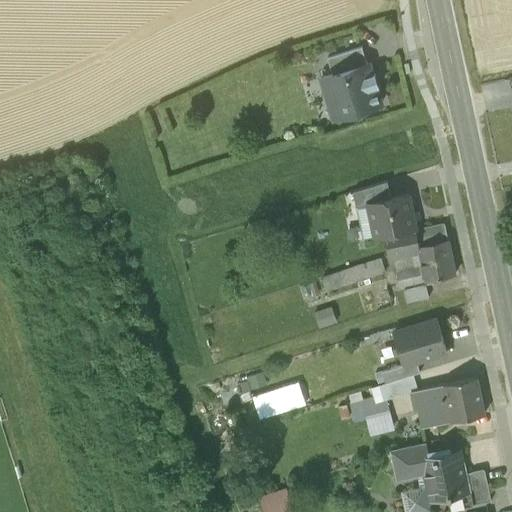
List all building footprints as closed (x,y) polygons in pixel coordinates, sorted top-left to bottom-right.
[(327,58),(333,75),(367,64),(362,47),(327,58)] [(335,100),(340,116),(381,104),(376,85),(375,85),(372,76),(373,76),(369,63),(367,64),(333,75),(321,78),(329,102),(335,100)] [(353,192),(356,208),(368,205),(367,204),(391,199),(387,181),(353,192)] [(375,238),(384,236),(414,230),(416,230),(414,218),(409,195),(391,199),(367,204),(368,205),(375,238)] [(368,205),(356,208),(363,241),(375,238),(368,205)] [(414,230),(417,247),(447,241),(444,224),(416,230),(414,230)] [(394,258),(419,253),(417,247),(414,230),(384,236),(388,259),(394,258)] [(419,253),(422,267),(424,281),(454,275),(447,241),(417,247),(419,253)] [(394,258),(397,272),(422,267),(419,253),(394,258)] [(322,279),(326,292),(383,275),(379,262),(322,279)] [(400,286),(424,281),(422,267),(397,272),(400,286)] [(404,292),(406,303),(429,298),(427,287),(404,292)] [(333,307),(314,314),(319,330),(339,323),(333,307)] [(393,333),(403,365),(416,361),(447,352),(437,320),(393,333)] [(382,372),(386,383),(413,375),(420,373),(416,361),(403,365),(382,372)] [(269,391),(263,372),(246,377),(247,380),(252,398),(269,393),(269,391)] [(413,375),(386,383),(382,384),(385,395),(386,398),(417,389),(413,375)] [(444,384),(451,421),(485,414),(477,377),(444,384)] [(252,398),(247,380),(235,384),(242,404),(253,401),(252,398)] [(269,393),(252,398),(253,401),(260,422),(307,407),(299,382),(269,391),(269,393)] [(451,421),(444,384),(418,390),(426,427),(451,421)] [(362,401),(366,418),(389,412),(386,398),(385,395),(362,401)] [(366,418),(362,401),(351,404),(355,421),(366,418)] [(389,412),(366,418),(370,433),(393,427),(389,412)] [(395,475),(403,480),(418,477),(423,476),(420,461),(428,459),(425,443),(390,450),(395,475)] [(447,495),(448,498),(469,493),(471,493),(467,474),(462,452),(428,459),(420,461),(423,476),(425,486),(428,499),(447,495)] [(469,493),(472,505),(491,501),(484,470),(467,474),(471,493),(469,493)] [(425,486),(420,487),(401,491),(405,511),(423,511),(431,510),(429,502),(428,499),(425,486)] [(294,511),(288,491),(279,494),(284,509),(276,511),(294,511)] [(472,505),(469,493),(448,498),(450,510),(472,505)] [(261,500),(265,511),(276,511),(284,509),(279,494),(261,500)]
